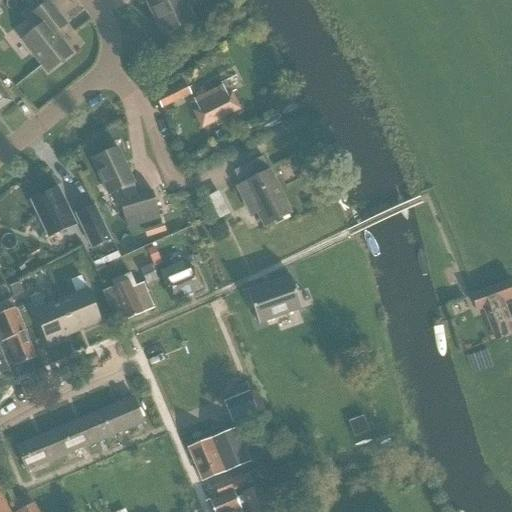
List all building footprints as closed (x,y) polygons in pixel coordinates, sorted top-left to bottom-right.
[(163,36),(194,21),(183,0),(145,0),(163,36)] [(40,27),(22,41),(47,73),(71,55),(55,34),(66,25),(48,3),(31,16),(40,27)] [(156,98),(161,109),(190,95),(185,84),(156,98)] [(224,118),(240,110),(231,93),(227,95),(223,86),(194,100),(198,110),(193,112),(201,129),(215,122),(218,127),(226,123),(224,118)] [(0,110),(11,102),(0,87),(0,110)] [(215,134),(219,141),(227,137),(223,130),(215,134)] [(117,148),(91,161),(108,196),(120,190),(123,200),(119,202),(126,229),(160,219),(152,192),(136,197),(135,183),(134,183),(117,148)] [(263,226),(290,213),(270,171),(269,172),(262,157),(233,171),(241,186),(236,188),(245,206),(252,202),(263,226)] [(69,185),(76,200),(86,196),(79,180),(69,185)] [(75,225),(58,189),(31,202),(48,238),(75,225)] [(111,241),(94,206),(74,216),(91,251),(111,241)] [(215,213),(219,220),(230,214),(226,207),(215,213)] [(147,250),(154,268),(162,264),(155,247),(147,250)] [(173,301),(201,289),(192,268),(185,271),(182,263),(160,272),(173,301)] [(157,282),(151,266),(140,271),(147,286),(157,282)] [(302,309),(291,277),(247,292),(254,311),(258,324),(302,309)] [(60,302),(73,334),(100,323),(87,291),(86,291),(81,279),(71,283),(76,295),(60,302)] [(41,300),(53,295),(47,280),(35,285),(41,300)] [(511,311),(511,310),(511,282),(511,281),(471,296),(477,312),(483,310),(495,341),(511,334),(511,325),(505,308),(509,306),(511,311)] [(125,321),(153,309),(142,284),(131,289),(128,282),(102,293),(113,316),(121,312),(125,321)] [(10,287),(14,298),(24,294),(19,283),(10,287)] [(47,345),(73,334),(60,302),(44,308),(39,296),(29,300),(34,313),(33,313),(47,345)] [(35,359),(25,333),(14,309),(0,315),(0,343),(0,344),(7,341),(17,366),(35,359)] [(258,415),(250,393),(224,402),(232,424),(258,415)] [(94,414),(104,439),(143,423),(133,398),(94,414)] [(94,414),(55,430),(65,455),(104,439),(94,414)] [(261,424),(267,438),(277,433),(272,420),(261,424)] [(203,481),(250,461),(237,429),(189,449),(203,481)] [(27,471),(65,455),(55,430),(16,446),(27,471)] [(267,478),(262,468),(247,475),(248,475),(244,477),(243,475),(215,487),(219,499),(248,487),(267,478)] [(293,489),(287,475),(270,482),(276,496),(293,489)] [(250,493),(248,487),(219,499),(211,502),(215,511),(233,511),(239,510),(238,508),(245,505),(248,511),(270,511),(261,488),(250,493)] [(0,511),(8,511),(1,498),(0,499),(0,511)]
